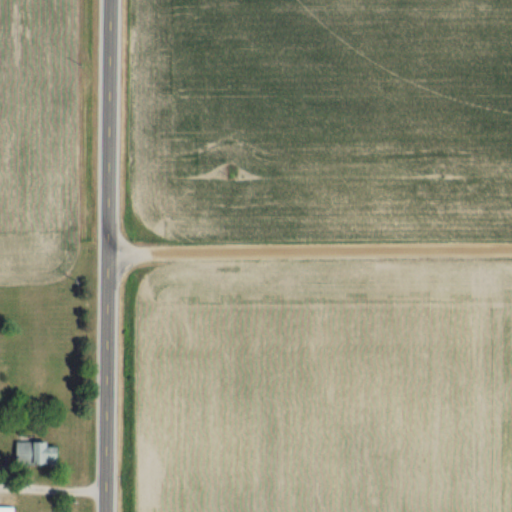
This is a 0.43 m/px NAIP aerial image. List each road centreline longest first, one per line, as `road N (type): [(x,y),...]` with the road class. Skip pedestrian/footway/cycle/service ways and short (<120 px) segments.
road 1 (tertiary): [(103,511),(109,0)]
road 2 (residential): [(511,248),(107,251)]
